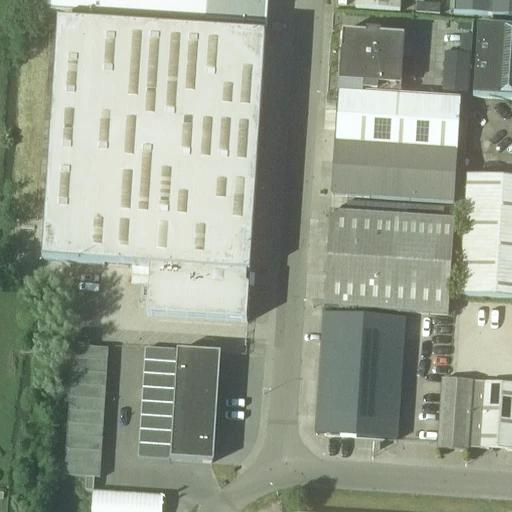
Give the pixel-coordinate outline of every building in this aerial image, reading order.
[(43,0),(42,14),(124,20),(125,0),(43,0)] [(125,0),(124,20),(164,23),(165,0),(125,0)] [(165,0),(164,23),(205,25),(206,0),(165,0)] [(206,0),(205,25),(266,29),(267,0),(206,0)] [(355,0),(355,7),(354,11),(400,14),(401,0),(355,0)] [(452,0),(451,17),(489,19),(490,0),(452,0)] [(511,0),(490,0),(489,19),(511,19),(511,0)] [(148,317),(248,324),(266,36),(58,23),(43,263),(151,269),(148,317)] [(472,100),(511,102),(511,29),(477,27),(472,100)] [(341,33),(337,94),(399,98),(404,37),(341,33)] [(470,56),(443,55),(439,100),(459,102),(467,102),(470,56)] [(337,94),(334,147),(457,155),(459,102),(439,100),(399,98),(337,94)] [(334,147),(331,197),(455,205),(457,155),(334,147)] [(511,181),(467,179),(458,298),(511,301),(511,181)] [(449,318),(456,222),(331,214),(324,310),(449,318)] [(326,438),(397,443),(405,322),(324,316),(317,427),(326,438)] [(73,335),(72,346),(72,347),(89,348),(89,336),(73,335)] [(72,349),(71,361),(107,364),(107,351),(72,349)] [(145,351),(144,364),(175,366),(176,353),(145,351)] [(175,366),(174,375),(215,378),(218,378),(220,356),(216,356),(176,353),(175,366)] [(71,361),(70,375),(106,377),(107,364),(71,361)] [(144,364),(143,377),(174,379),(174,375),(175,366),(144,364)] [(70,375),(69,388),(105,390),(106,377),(70,375)] [(173,393),(173,397),(214,399),(217,400),(218,378),(215,378),(174,375),(174,379),(173,393)] [(143,377),(142,391),(173,393),(174,379),(143,377)] [(438,447),(438,451),(468,453),(468,450),(472,384),(472,383),(442,381),(438,447)] [(472,384),(468,450),(479,451),(511,453),(511,386),(484,385),(472,384)] [(69,388),(68,401),(104,403),(105,390),(69,388)] [(142,391),(141,405),(172,407),(173,397),(173,393),(142,391)] [(172,407),(172,418),(212,421),(216,421),(217,400),(214,399),(173,397),(172,407)] [(68,401),(68,414),(103,416),(104,403),(68,401)] [(141,405),(140,419),(171,421),(172,418),(172,407),(141,405)] [(68,414),(67,427),(102,429),(103,416),(68,414)] [(171,435),(170,440),(211,442),(214,443),(216,421),(212,421),(172,418),(171,421),(171,435)] [(140,419),(140,433),(171,435),(171,421),(140,419)] [(67,427),(66,440),(102,442),(102,429),(67,427)] [(140,433),(139,447),(170,449),(170,440),(171,435),(140,433)] [(66,440),(65,452),(101,455),(102,442),(66,440)] [(170,449),(169,463),(213,465),(214,443),(211,442),(170,440),(170,449)] [(139,447),(138,461),(169,463),(170,449),(139,447)] [(65,452),(64,466),(100,468),(101,455),(65,452)] [(64,466),(64,478),(99,481),(100,468),(64,466)] [(93,494),(91,511),(161,511),(163,498),(93,494)]
